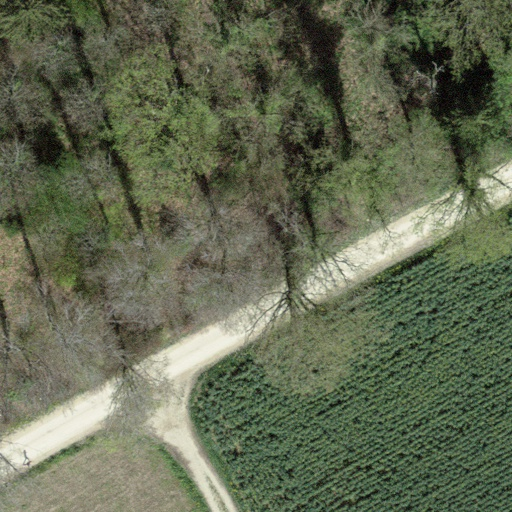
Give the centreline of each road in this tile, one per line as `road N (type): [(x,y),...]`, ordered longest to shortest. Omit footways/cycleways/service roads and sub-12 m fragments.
road 1 (track): [(0,467),(511,185)]
road 2 (track): [(221,511),(153,382)]
